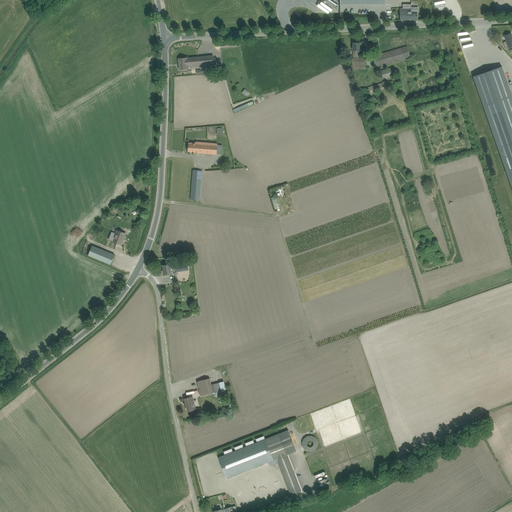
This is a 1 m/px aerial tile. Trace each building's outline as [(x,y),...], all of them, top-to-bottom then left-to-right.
[(419,13),(419,7),(411,7),(411,4),(403,4),(403,8),(400,8),(400,15),(400,20),(417,20),(417,15),(417,13),(419,13)] [(353,58),(352,65),(366,65),(366,58),(359,58),(359,55),(359,51),(360,43),(353,42),(353,47),(353,58)] [(407,47),(375,55),(377,65),(410,57),(407,47)] [(187,58),(179,59),(180,70),(188,69),(188,66),(191,66),(191,68),(214,66),(213,55),(187,58)] [(473,75),(505,170),(511,167),(511,97),(501,65),(473,75)] [(390,68),(381,71),(383,79),(393,76),(390,68)] [(381,83),(367,88),(369,94),(383,90),(383,89),(381,83)] [(249,103),(248,103),(239,107),(239,108),(240,110),(253,104),(252,101),(250,102),(249,103)] [(193,152),(217,154),(222,155),(222,149),(217,148),(218,144),(200,142),(195,142),(195,143),(188,143),(188,152),(193,152)] [(191,200),(196,200),(200,201),(202,171),(193,170),(191,200)] [(117,230),(116,233),(112,232),(110,235),(114,237),(113,241),(121,245),(126,234),(117,230)] [(89,244),(86,255),(111,265),(115,255),(89,244)] [(176,272),(181,271),(188,270),(188,262),(180,263),(175,264),(170,265),(170,264),(162,265),(163,273),(171,273),(171,270),(176,269),(176,272)] [(201,396),(205,395),(213,393),(211,385),(209,378),(197,381),(201,396)] [(185,399),(188,411),(196,409),(193,397),(189,398),(185,399)] [(279,434),(218,457),(226,478),(269,462),(271,461),(273,465),(278,463),(291,495),(295,494),(297,493),(302,491),(295,473),(293,471),(287,455),(288,454),(296,451),(288,430),(279,434)] [(317,435),(302,436),(303,451),(317,450),(317,435)]
